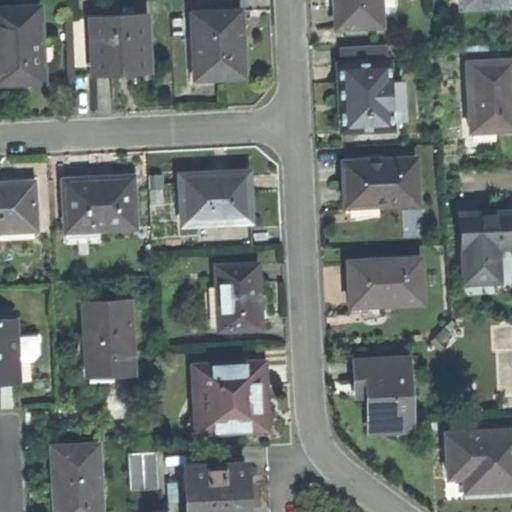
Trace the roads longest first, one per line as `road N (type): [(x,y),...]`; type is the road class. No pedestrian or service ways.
road 1 (residential): [(296,123),(312,425),(325,457),(396,511)]
road 2 (residential): [(0,138),(296,123)]
road 3 (residential): [(290,0),(296,123)]
